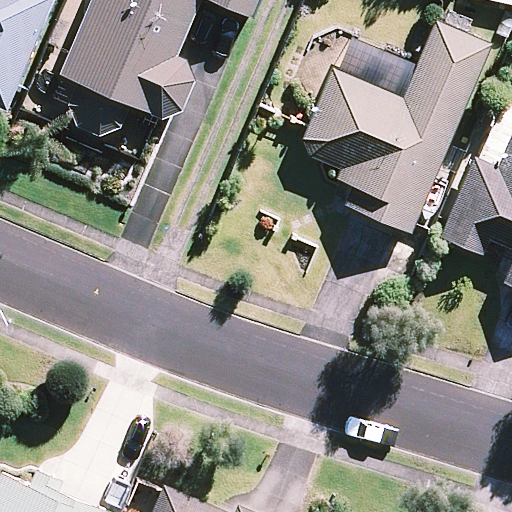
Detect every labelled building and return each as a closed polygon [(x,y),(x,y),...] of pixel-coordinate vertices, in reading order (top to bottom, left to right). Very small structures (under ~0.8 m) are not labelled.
[(0,0),(0,106),(2,107),(46,0),(0,0)] [(126,103),(156,117),(178,106),(191,77),(182,57),(171,53),(194,0),(215,0),(247,14),(252,0),(85,0),(54,73),(73,81),(64,101),(73,124),(94,132),(117,124),(126,103)] [(347,185),(340,201),(405,228),(484,42),(431,20),(414,61),(346,32),(330,68),(296,147),(336,164),(331,178),(347,185)] [(511,284),(511,122),(495,164),(471,153),(436,233),(476,250),(483,234),(511,246),(511,247),(499,279),(511,284)] [(0,511),(111,511),(29,475),(25,484),(0,472),(0,511)] [(252,511),(223,500),(220,508),(156,481),(143,511),(252,511)]
